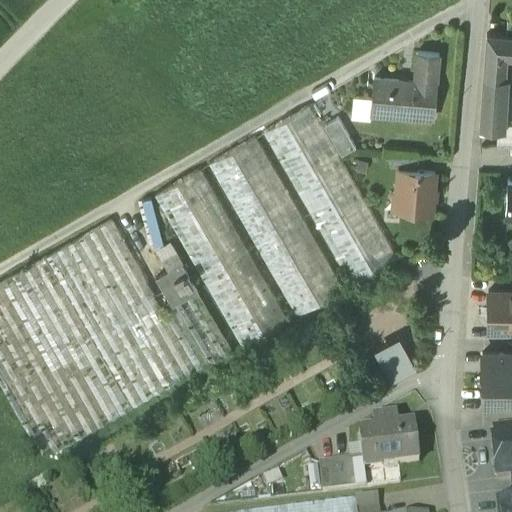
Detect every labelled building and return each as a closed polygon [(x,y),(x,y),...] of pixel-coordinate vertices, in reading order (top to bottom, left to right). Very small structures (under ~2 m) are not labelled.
[(511,35),(508,35),(486,34),(483,75),(504,77),(506,56),(511,56),(511,35)] [(438,54),(416,52),(413,82),(372,79),(370,101),(382,102),(381,113),(432,118),(438,54)] [(504,77),(483,75),(480,127),(497,128),(504,128),(505,117),(507,77),(504,77)] [(395,258),(307,105),(261,132),(349,285),(395,258)] [(511,117),(505,117),(504,128),(497,128),(496,143),(511,142),(511,117)] [(343,289),(255,135),(207,163),(295,316),(343,289)] [(397,169),(424,171),(425,158),(392,156),(391,169),(397,169)] [(288,320),(200,167),(153,194),(240,347),(288,320)] [(424,171),(397,169),(395,196),(400,196),(399,206),(402,206),(402,208),(413,209),(413,207),(431,209),(434,172),(424,171)] [(110,219),(0,281),(0,385),(41,458),(196,370),(162,311),(110,219)] [(231,350),(181,263),(180,263),(175,254),(165,259),(171,269),(155,278),(171,305),(162,311),(196,370),(231,350)] [(511,290),(487,290),(487,328),(511,328),(511,290)] [(422,363),(406,336),(384,349),(400,376),(422,363)] [(511,352),(481,353),(481,382),(511,381),(511,352)] [(511,381),(481,382),(481,410),(511,410),(511,381)] [(395,417),(372,420),(373,433),(358,435),(362,471),(418,464),(413,428),(397,430),(395,417)] [(511,425),(492,428),(493,440),(511,437),(511,425)] [(511,437),(493,440),(492,440),(496,480),(510,478),(511,477),(511,437)] [(349,460),(318,464),(321,493),(352,489),(349,460)] [(379,479),(398,480),(398,470),(379,470),(379,479)] [(376,496),(355,499),(356,511),(364,511),(378,510),(376,496)] [(355,511),(354,499),(246,511),(355,511)] [(511,511),(511,502),(499,504),(499,511),(511,511)]
